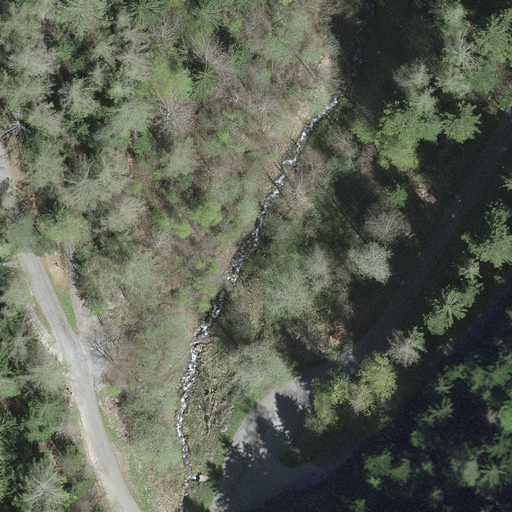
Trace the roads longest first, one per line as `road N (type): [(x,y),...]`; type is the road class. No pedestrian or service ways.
road 1 (unclassified): [(231,511),(259,452),(389,319),(511,116)]
road 2 (unclassified): [(0,158),(131,511)]
road 3 (track): [(511,291),(359,445),(318,473),(234,504)]
